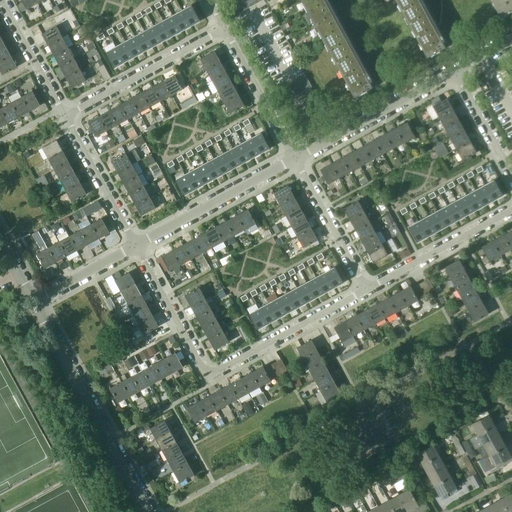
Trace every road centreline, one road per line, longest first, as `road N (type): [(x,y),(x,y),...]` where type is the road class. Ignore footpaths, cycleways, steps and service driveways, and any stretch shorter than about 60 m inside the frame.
road 1 (residential): [(146,511),(33,302)]
road 2 (residential): [(295,161),(456,73)]
road 3 (residential): [(206,376),(366,290)]
road 4 (residential): [(64,114),(222,28)]
road 5 (residential): [(137,247),(295,161)]
road 6 (residential): [(366,290),(511,212)]
road 7 (residential): [(137,247),(64,114)]
road 8 (residential): [(295,161),(222,28)]
road 9 (residential): [(366,290),(295,161)]
road 10 (residential): [(206,376),(137,247)]
road 11 (residential): [(64,114),(1,0)]
